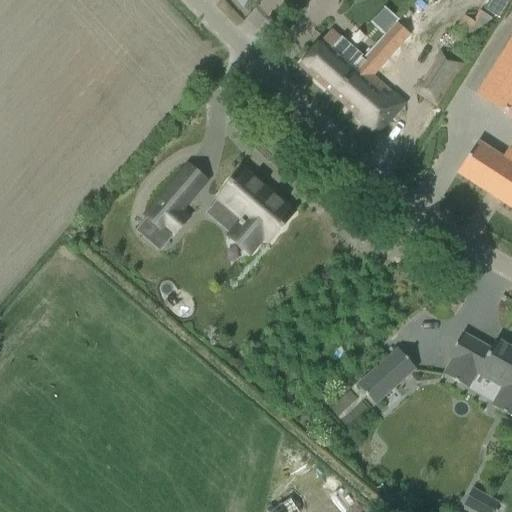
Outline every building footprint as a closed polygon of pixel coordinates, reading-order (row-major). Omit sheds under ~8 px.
[(496,19),(507,0),(487,0),(481,10),(496,19)] [(390,53),(399,42),(408,33),(399,25),(396,23),(395,22),(384,34),(377,42),(383,47),(390,53)] [(329,32),(298,67),(334,98),(376,134),(402,104),(376,81),(386,70),(367,53),(357,64),(353,70),(336,54),(344,45),(329,32)] [(511,37),(476,96),(511,118),(511,37)] [(461,62),(439,50),(414,91),(435,104),(461,62)] [(467,157),(456,174),(487,194),(500,202),(511,209),(511,151),(508,149),(502,158),(477,142),(467,157)] [(239,171),(215,198),(241,220),(226,237),(244,253),(248,256),(261,239),(261,238),(268,244),(294,214),(270,192),(267,196),(239,171)] [(144,217),(171,240),(189,218),(180,211),(193,197),(174,181),(144,217)] [(196,324),(190,332),(199,340),(205,332),(196,324)] [(460,335),(446,359),(449,361),(473,375),(476,376),(478,372),(502,385),(490,406),(511,418),(511,349),(494,339),(487,351),(460,335)] [(395,349),(355,385),(373,406),(413,370),(395,349)] [(472,489),(463,505),(475,511),(493,511),(498,504),(472,489)]
